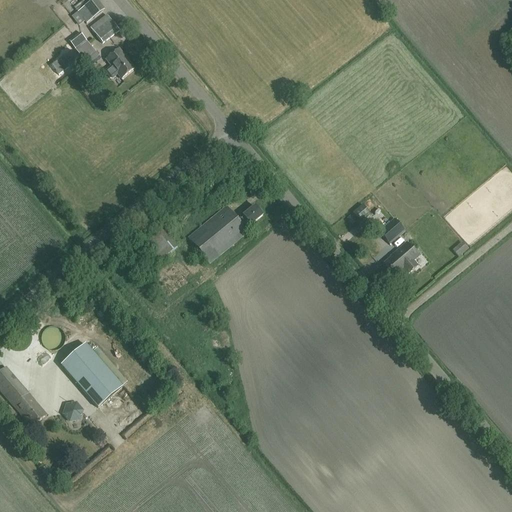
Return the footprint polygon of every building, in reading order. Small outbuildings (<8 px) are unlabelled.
[(86,24),(103,11),(94,0),(93,0),(78,13),(86,24)] [(102,44),(119,31),(107,16),(90,28),(102,44)] [(69,42),(83,61),(94,52),(80,33),(69,42)] [(121,79),(134,68),(119,49),(105,60),(111,67),(106,71),(105,73),(110,79),(112,79),(117,75),(121,79)] [(251,225),(263,216),(255,206),(243,216),(244,217),(239,222),(226,207),(188,238),(210,264),(247,233),(244,229),(249,224),(251,225)] [(360,223),(370,215),(362,206),(353,214),(360,223)] [(389,244),(405,232),(394,219),(379,232),(389,244)] [(158,263),(178,248),(164,229),(144,246),(158,263)] [(395,276),(412,262),(400,249),(394,254),(394,255),(384,264),(395,276)] [(122,387),(92,353),(86,345),(61,367),(98,409),(122,388),(122,387)] [(0,391),(32,429),(47,415),(6,368),(0,372),(0,391)] [(79,420),(82,411),(76,404),(67,406),(64,415),(70,422),(79,420)]
